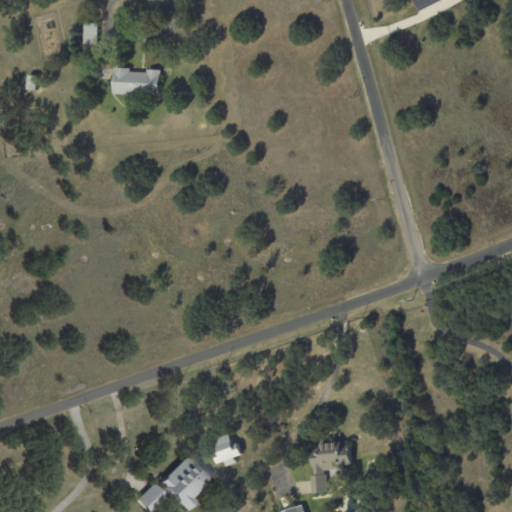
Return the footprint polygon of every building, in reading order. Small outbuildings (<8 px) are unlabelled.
[(101,23),(100,44),(85,43),(86,22),(101,23)] [(134,72),(149,72),(149,69),(163,70),(161,96),(115,93),(117,67),(132,68),(132,71),(134,72)] [(30,75),(40,76),(39,90),(29,89),(30,75)] [(232,438),(235,445),(240,443),(245,455),(237,458),(239,463),(229,467),(227,462),(220,464),(216,454),(221,452),(216,440),(231,434),(232,438)] [(343,469),(328,471),(328,475),(330,475),(332,492),(315,494),(313,477),(318,476),(315,449),(323,449),(322,444),(345,441),(345,447),(352,446),(355,465),(344,467),(345,469),(343,469)] [(192,456),(214,478),(193,498),(197,502),(188,511),(172,494),(153,511),(149,511),(137,500),(154,483),(161,491),(165,487),(161,483),(190,454),(192,456)]
